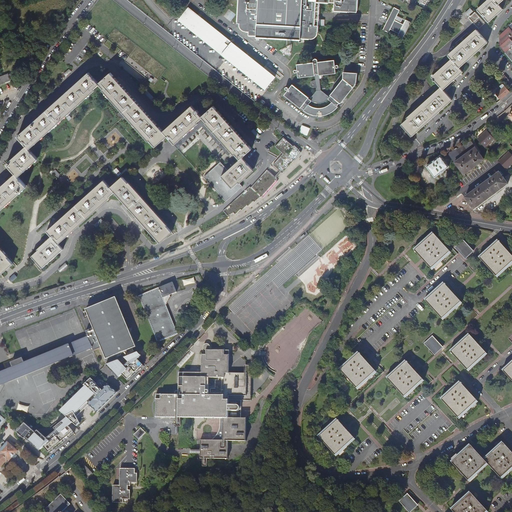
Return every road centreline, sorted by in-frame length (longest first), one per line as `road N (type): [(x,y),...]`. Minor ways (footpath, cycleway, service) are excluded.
road 1 (residential): [(368,215),(371,254),(301,393),(294,438),(309,464),(335,476),(387,473)]
road 2 (residential): [(258,144),(215,96),(157,111),(116,66),(92,60),(16,126),(0,157)]
road 3 (secondary): [(222,264),(223,294),(203,319),(0,503)]
road 4 (residential): [(0,285),(43,279),(108,211),(120,213),(153,249),(182,232)]
road 5 (primary): [(350,168),(456,0)]
road 6 (residential): [(120,0),(275,123)]
road 7 (primary): [(450,0),(333,152)]
road 8 (unclassified): [(511,98),(448,143),(363,173),(350,168)]
road 9 (residential): [(182,232),(137,180),(152,160),(168,161),(214,212)]
road 10 (primary): [(270,209),(128,277)]
road 11 (residential): [(0,128),(89,0)]
road 12 (primary): [(222,264),(267,250),(338,181)]
road 13 (primary): [(128,277),(0,320)]
road 14 (residential): [(387,205),(511,228)]
